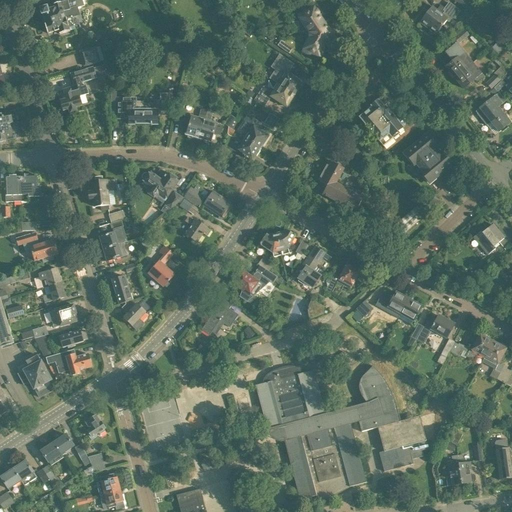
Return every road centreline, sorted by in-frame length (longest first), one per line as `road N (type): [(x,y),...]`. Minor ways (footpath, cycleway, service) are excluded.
road 1 (tertiary): [(115,375),(196,295),(264,194)]
road 2 (residential): [(53,158),(174,159),(264,194)]
road 3 (residential): [(53,158),(109,358)]
road 4 (tertiary): [(264,194),(375,29)]
road 5 (residential): [(494,177),(375,29)]
road 6 (residential): [(252,353),(327,327),(398,269)]
road 7 (residential): [(6,0),(53,158)]
road 8 (residential): [(398,269),(264,194)]
road 9 (residential): [(150,511),(115,375)]
road 10 (tertiary): [(0,451),(115,375)]
road 11 (residential): [(398,269),(494,177)]
road 12 (residential): [(511,330),(398,269)]
